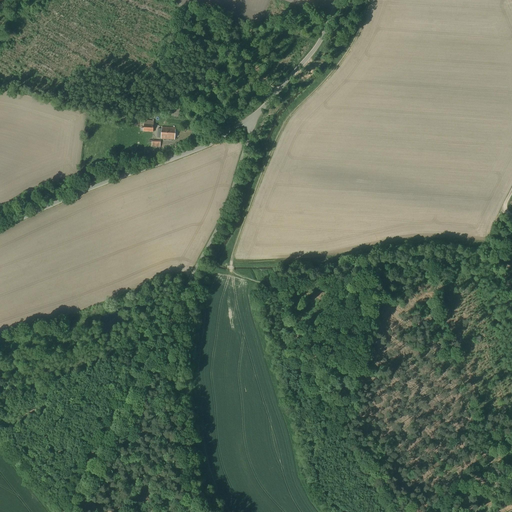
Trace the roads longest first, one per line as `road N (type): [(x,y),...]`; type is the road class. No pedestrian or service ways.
road 1 (unclassified): [(254,117),(151,391),(60,511)]
road 2 (unclassified): [(0,227),(216,141),(254,117)]
road 3 (unclassified): [(336,0),(322,39),(254,117)]
